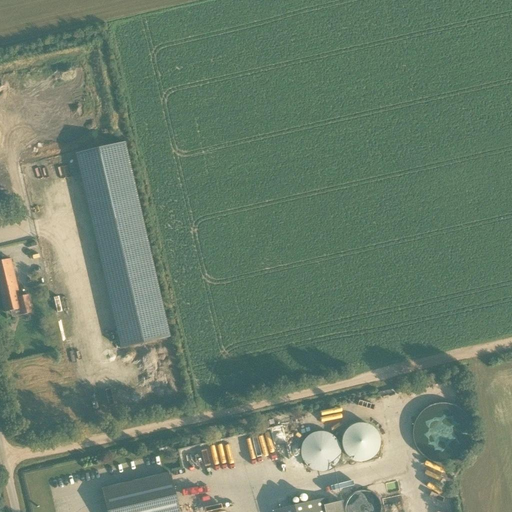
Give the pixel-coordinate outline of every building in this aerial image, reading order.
[(158,263),(153,263),(130,142),(82,151),(120,348),(173,338),(158,263)] [(0,219),(0,240),(20,237),(16,221),(5,224),(4,219),(0,219)] [(96,271),(89,241),(56,249),(60,267),(54,269),(52,261),(43,263),(47,282),(96,271)] [(0,261),(0,290),(5,313),(20,309),(21,316),(32,313),(27,295),(20,297),(10,259),(0,261)] [(156,351),(159,366),(170,364),(167,349),(156,351)] [(66,360),(68,367),(92,359),(90,352),(66,360)] [(412,434),(412,437),(412,439),(413,442),(414,444),(415,447),(416,449),(417,451),(419,453),(421,455),(423,457),(425,459),(427,460),(429,461),(432,462),(434,463),(437,464),(439,464),(442,464),(445,464),(447,464),(450,463),(452,462),(455,461),(457,460),(459,459),(461,457),(463,455),(465,453),(467,451),(468,449),(469,447),(470,444),(471,442),(472,439),(472,437),(472,434),(472,431),(472,429),(471,426),(470,424),(469,421),(468,419),(467,417),(465,415),(463,413),(461,411),(459,409),(457,408),(455,407),(452,406),(450,405),(447,404),(445,404),(442,404),(439,404),(437,404),(434,405),(432,406),(429,407),(427,408),(425,409),(423,411),(421,413),(419,415),(417,417),(416,419),(415,421),(414,424),(413,426),(412,429),(412,431),(412,434)] [(340,443),(340,445),(340,446),(341,448),(341,450),(342,451),(343,453),(344,454),(345,456),(346,457),(347,458),(349,459),(350,460),(352,461),(353,462),(355,462),(357,463),(358,463),(360,463),(362,463),(364,463),(365,462),(367,462),(369,461),(370,460),(372,459),(373,458),(374,457),(375,456),(376,454),(377,453),(378,451),(379,450),(379,448),(380,446),(380,445),(380,443),(380,441),(380,439),(379,438),(379,436),(378,434),(377,433),(376,431),(375,430),(374,429),(373,428),(372,427),(370,426),(369,425),(367,424),(365,424),(364,423),(362,423),(360,423),(358,423),(357,423),(355,424),(353,424),(352,425),(350,426),(349,427),(347,428),(346,429),(345,430),(344,431),(343,433),(342,434),(341,436),(341,438),(340,439),(340,441),(340,443)] [(300,452),(300,454),(300,455),(301,457),(301,459),(302,460),(303,462),(303,463),(305,465),(306,466),(307,467),(308,468),(310,469),(311,470),(313,471),(315,471),(316,472),(318,472),(320,472),(322,472),(323,472),(325,471),(327,471),(328,470),(330,469),(331,468),(333,467),(334,466),(335,465),(336,463),(337,462),(338,460),(339,459),(339,457),(339,455),(340,454),(340,452),(340,450),(339,449),(339,447),(338,445),(338,444),(337,442),(336,441),(335,439),(334,438),(333,437),(331,436),(330,435),(328,434),(327,433),(325,433),(323,432),(322,432),(320,432),(318,432),(316,432),(315,433),(313,433),(311,434),(310,435),(308,436),(307,437),(306,438),(305,439),(303,441),(303,442),(302,444),(301,445),(301,447),(300,449),(300,450),(300,452)] [(199,448),(192,449),(195,473),(202,472),(199,448)] [(179,511),(170,473),(101,489),(106,511),(179,511)] [(347,498),(347,500),(346,501),(345,503),(345,504),(344,506),(344,507),(344,509),(344,510),(344,511),(379,511),(380,511),(380,510),(380,509),(380,507),(380,506),(380,504),(379,503),(378,501),(378,500),(377,498),(376,497),(375,496),(374,495),(372,494),(371,493),(370,492),(368,492),(367,491),(365,491),(364,491),(362,491),(361,491),(359,491),(357,491),(356,492),(355,492),(353,493),(352,494),(351,495),(349,496),(348,497),(347,498)] [(343,511),(341,501),(327,504),(326,498),(273,510),(273,511),(343,511)]
